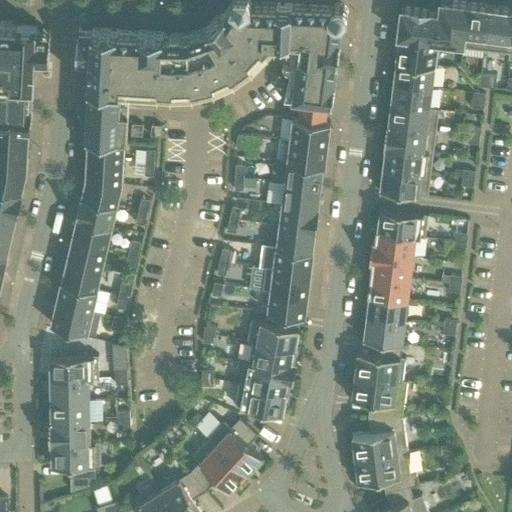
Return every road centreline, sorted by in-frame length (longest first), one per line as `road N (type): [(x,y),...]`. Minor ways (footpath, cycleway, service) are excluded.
road 1 (residential): [(370,0),(354,198),(321,399)]
road 2 (residential): [(65,2),(56,177),(19,334)]
road 3 (residential): [(65,2),(189,10),(205,0)]
road 4 (residential): [(19,334),(20,454)]
